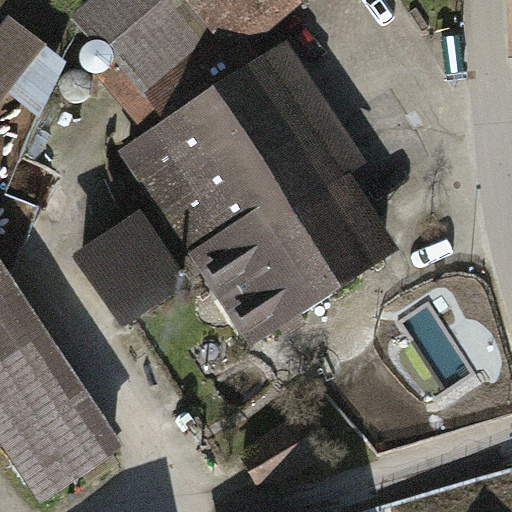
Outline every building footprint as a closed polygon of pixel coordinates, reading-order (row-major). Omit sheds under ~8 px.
[(235,55),(188,0),(90,0),(77,12),(169,125),(267,61),(258,47),(249,43),(235,55)] [(306,6),(301,0),(188,0),(235,55),(249,43),(258,47),(306,6)] [(0,103),(48,45),(13,17),(0,32),(0,103)] [(169,125),(121,157),(151,204),(201,277),(248,350),(401,250),(353,176),(370,165),(292,45),(267,61),(169,125)] [(124,329),(201,277),(151,204),(74,255),(124,329)] [(0,443),(44,511),(47,511),(126,452),(0,257),(0,443)]
